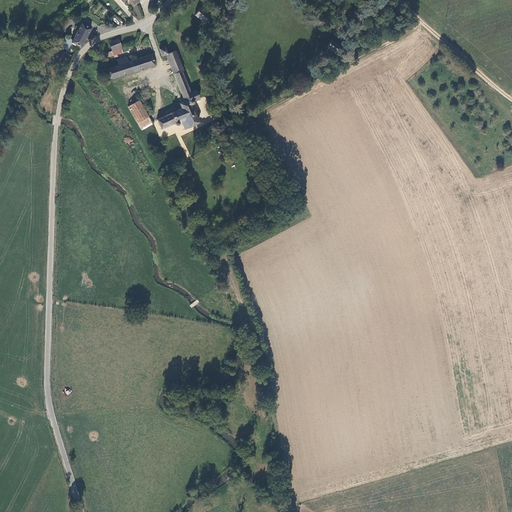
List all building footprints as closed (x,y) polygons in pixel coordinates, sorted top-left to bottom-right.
[(193,13),(203,22),(205,19),(207,20),(208,19),(208,17),(208,15),(199,6),(193,13)] [(69,42),(79,47),(82,43),(90,29),(81,23),(71,40),(64,36),(58,46),(65,50),(69,42)] [(121,47),(117,38),(111,41),(101,45),(105,54),(120,48),(121,47)] [(340,47),(331,40),(325,46),(335,54),(340,47)] [(193,100),(198,98),(195,90),(189,92),(181,71),(182,70),(175,50),(167,53),(164,46),(158,48),(161,55),(164,54),(184,100),(179,102),(181,107),(156,118),(158,122),(161,129),(173,124),(174,124),(176,125),(177,125),(177,123),(177,121),(179,120),(183,130),(198,122),(191,107),(192,104),(191,103),(193,100)] [(121,52),(120,48),(105,54),(106,58),(121,52)] [(105,68),(109,79),(154,64),(150,53),(126,62),(118,64),(105,68)] [(127,105),(139,127),(150,121),(138,99),(127,105)]
